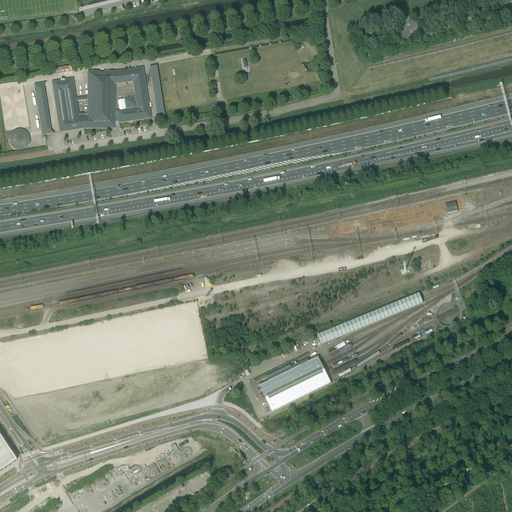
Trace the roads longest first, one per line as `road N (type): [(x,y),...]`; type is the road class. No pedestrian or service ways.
road 1 (motorway): [(511,103),(0,210)]
road 2 (motorway): [(0,227),(274,178),(511,124)]
road 3 (unclassified): [(55,150),(331,96),(329,0)]
road 4 (trunk): [(511,337),(280,462)]
road 5 (unclassified): [(280,462),(239,425),(207,416),(42,464)]
road 6 (trunk): [(286,481),(511,362)]
road 7 (unclassified): [(45,476),(205,426),(226,432),(269,470)]
road 8 (unclassified): [(305,511),(415,442),(511,402)]
road 9 (unknown): [(405,511),(511,444)]
